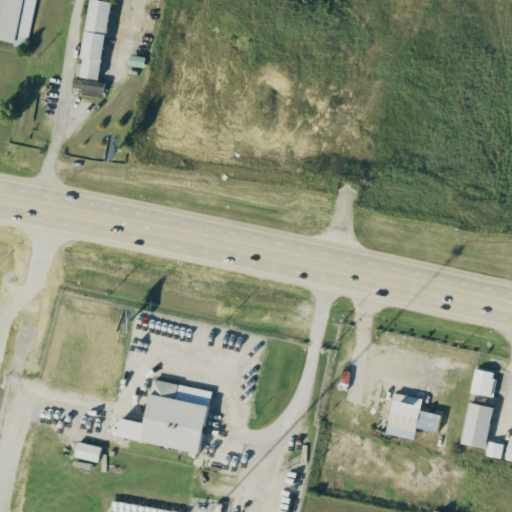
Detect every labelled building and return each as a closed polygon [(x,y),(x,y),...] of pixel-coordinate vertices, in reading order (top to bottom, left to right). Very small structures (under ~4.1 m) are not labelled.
[(0,0),(32,0),(23,45),(0,39),(0,0)] [(86,0),(79,62),(75,62),(74,74),(99,77),(108,0),(86,0)] [(71,86),(81,87),(80,92),(101,96),(103,81),(73,76),(71,86)] [(495,370),(473,368),(470,393),(492,395),(495,370)] [(209,389),(150,379),(143,421),(118,416),(114,437),(198,452),(209,389)] [(421,397),(392,392),(387,420),(436,428),(439,413),(419,409),(421,397)] [(484,447),(493,406),(468,401),(460,442),(484,447)] [(100,445),(76,441),(73,456),(97,460),(100,445)]
